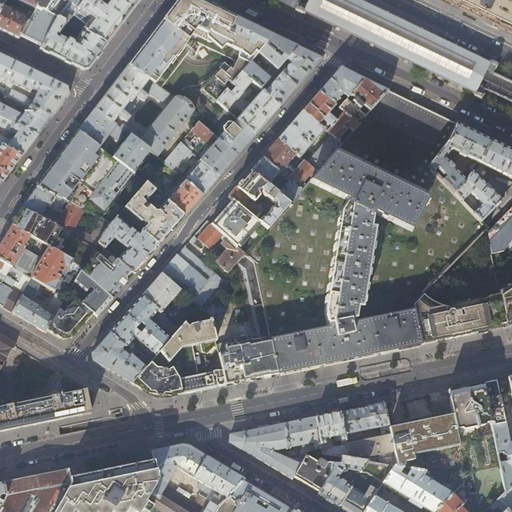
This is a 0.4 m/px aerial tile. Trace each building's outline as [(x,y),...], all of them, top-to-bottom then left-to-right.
[(17,0),(35,8),(39,0),(17,0)] [(39,0),(35,8),(28,20),(20,35),(31,40),(41,46),(57,18),(67,23),(73,16),(85,25),(81,30),(106,44),(114,34),(138,2),(140,0),(39,0)] [(178,0),(168,14),(154,32),(138,53),(129,66),(151,81),(155,76),(203,21),(210,5),(198,0),(178,0)] [(351,0),(299,0),(296,6),(304,9),(304,10),(306,11),(304,15),(335,29),(336,25),(340,27),(338,31),(368,45),(370,41),(375,43),(373,47),(402,62),(404,58),(409,60),(407,64),(436,78),(438,74),(443,76),(441,80),(471,95),(473,91),(475,92),(475,91),(480,94),(493,68),(487,65),(486,64),(487,60),(457,46),(455,50),(451,48),(453,44),(423,30),(421,33),(417,31),(419,28),(389,13),(387,17),(384,15),(385,11),(361,0),(353,0),(353,1),(351,0)] [(448,0),(448,1),(455,5),(463,9),(466,0),(448,0)] [(511,0),(466,0),(463,9),(473,14),(491,22),(509,31),(511,32),(511,0)] [(210,5),(203,21),(155,76),(165,83),(195,41),(212,49),(237,19),(223,11),(210,5)] [(20,35),(28,20),(2,7),(0,9),(0,29),(5,32),(18,38),(20,35)] [(96,58),(106,44),(81,30),(67,23),(57,18),(41,46),(40,49),(47,52),(63,60),(76,67),(82,69),(89,68),(96,58)] [(228,70),(224,67),(220,72),(218,71),(203,89),(216,101),(227,89),(223,86),(227,81),(231,85),(231,84),(242,72),(273,36),(253,26),(237,19),(212,49),(234,59),(232,68),(231,67),(228,70)] [(260,89),(276,71),(278,68),(281,65),(297,47),(284,41),(273,36),(242,72),(260,89)] [(285,70),(286,71),(285,72),(284,70),(265,93),(280,106),(289,96),(307,75),(321,59),(307,52),(297,47),(281,65),(284,68),(287,65),(289,66),(288,66),(287,67),(286,67),(286,68),(285,69),(285,70)] [(68,94),(67,88),(35,72),(12,61),(0,55),(0,77),(31,93),(33,89),(35,90),(38,92),(34,100),(13,90),(10,93),(8,93),(6,95),(51,116),(59,106),(68,94)] [(151,81),(129,66),(121,76),(105,97),(95,110),(112,123),(118,115),(123,118),(130,108),(126,105),(129,101),(133,104),(136,101),(134,99),(137,94),(138,97),(144,101),(147,97),(146,96),(149,93),(164,103),(170,95),(161,88),(151,81)] [(350,95),(363,79),(352,74),(340,68),(329,80),(318,92),(335,106),(338,109),(342,104),(338,99),(342,94),(347,98),(350,95)] [(257,91),(261,91),(237,119),(237,120),(255,135),(269,120),(280,106),(265,93),(260,89),(242,72),(231,84),(235,87),(231,92),(227,89),(216,101),(216,102),(227,111),(237,99),(238,100),(243,93),(242,92),(251,82),(252,87),(257,91)] [(161,88),(165,83),(155,76),(151,81),(161,88)] [(350,95),(354,98),(348,102),(345,100),(342,104),(338,109),(343,113),(357,125),(365,117),(358,111),(363,105),(369,111),(387,91),(373,84),(363,79),(350,95)] [(270,340),(326,328),(324,316),(342,214),(347,206),(348,200),(309,183),(333,155),(426,200),(410,233),(372,215),(370,231),(374,232),(362,310),(357,309),(356,318),(352,318),(351,323),(413,310),(412,305),(423,294),(487,228),(480,222),(473,213),(462,202),(454,194),(442,181),(433,172),(428,167),(448,141),(456,124),(444,118),(407,100),(387,91),(369,111),(365,117),(357,125),(352,132),(343,141),(341,144),(316,172),(311,178),(305,185),(299,191),(288,204),(266,229),(244,255),(254,264),(267,328),(268,333),(270,340)] [(0,117),(37,136),(44,126),(51,116),(6,95),(3,94),(0,92),(0,117)] [(335,106),(318,92),(310,102),(302,111),(322,128),(326,124),(329,126),(330,127),(329,130),(326,128),(325,130),(331,135),(341,144),(343,141),(339,137),(347,128),(352,132),(357,125),(343,113),(336,121),(327,114),(335,106)] [(194,111),(195,109),(189,101),(182,96),(178,95),(175,98),(194,111)] [(194,111),(175,98),(139,143),(149,151),(157,156),(194,111)] [(119,142),(126,133),(117,126),(112,123),(95,110),(88,120),(79,131),(99,146),(105,151),(108,147),(107,141),(105,139),(109,134),(119,142)] [(322,128),(302,111),(290,126),(278,140),(299,157),(324,130),(322,128)] [(0,144),(22,155),(29,145),(37,136),(0,117),(0,144)] [(255,135),(237,120),(232,125),(231,124),(227,124),(223,128),(223,132),(224,133),(218,140),(237,156),(245,146),(255,135)] [(457,121),(456,124),(467,130),(469,126),(457,121)] [(135,140),(140,133),(124,122),(120,122),(117,126),(126,133),(129,136),(135,140)] [(227,166),(237,156),(218,140),(198,122),(191,131),(207,144),(212,139),(216,142),(200,160),(201,162),(218,177),(227,166)] [(454,194),(465,181),(444,159),(449,152),(452,153),(453,151),(454,151),(458,153),(459,155),(463,157),(465,158),(466,156),(476,161),(476,162),(474,165),(472,164),(469,167),(468,168),(470,170),(467,173),(470,175),(472,173),(475,168),(479,163),(490,141),(474,133),(467,130),(456,124),(448,141),(428,167),(433,172),(437,169),(446,178),(442,181),(454,194)] [(113,157),(109,155),(105,151),(99,146),(79,131),(72,139),(59,156),(45,176),(36,187),(63,201),(68,203),(84,211),(89,213),(100,219),(118,196),(112,191),(115,187),(121,192),(134,174),(132,172),(113,157)] [(341,144),(331,135),(306,163),(316,172),(341,144)] [(132,172),(149,151),(139,143),(135,140),(129,136),(113,157),(132,172)] [(194,149),(195,147),(185,138),(181,143),(193,154),(196,151),(194,149)] [(311,178),(316,172),(306,163),(299,157),(278,140),(270,149),(262,159),(279,173),(289,182),(299,191),(305,185),(302,182),(308,176),(311,178)] [(511,178),(511,151),(506,148),(490,141),(479,163),(475,168),(483,175),(485,172),(483,170),(486,166),(511,178)] [(193,154),(181,143),(164,162),(172,169),(185,154),(189,157),(193,154)] [(0,181),(1,182),(11,169),(22,155),(0,144),(0,181)] [(410,233),(426,200),(333,155),(309,183),(348,200),(347,206),(342,214),(324,316),(326,328),(270,340),(276,374),(420,345),(413,310),(351,323),(352,318),(356,318),(357,309),(362,310),(374,232),(370,231),(372,215),(410,233)] [(267,186),(279,173),(262,159),(256,165),(250,172),(267,186)] [(210,186),(218,177),(201,162),(187,179),(184,177),(182,178),(202,196),(210,186)] [(266,229),(288,204),(277,195),(267,186),(250,172),(242,181),(236,188),(253,202),(259,196),(259,192),(262,192),(263,195),(266,198),(266,200),(267,201),(268,199),(274,205),(274,207),(272,208),(266,214),(265,218),(261,218),(258,222),(266,229)] [(480,222),(501,200),(472,173),(470,175),(465,181),(454,194),(462,202),(471,192),(476,197),(475,198),(481,205),(473,213),(480,222)] [(193,206),(202,196),(182,178),(180,180),(183,183),(179,187),(180,188),(168,202),(184,217),(193,206)] [(299,191),(289,182),(277,195),(288,204),(299,191)] [(166,201),(158,210),(154,211),(145,202),(154,191),(146,183),(125,208),(140,221),(142,220),(146,224),(141,230),(142,231),(158,245),(173,228),(184,217),(168,202),(166,201)] [(57,212),(63,201),(36,187),(29,198),(21,209),(94,247),(97,243),(103,232),(110,224),(100,219),(89,213),(86,218),(98,224),(91,236),(91,237),(90,236),(75,228),(84,211),(68,203),(58,221),(57,221),(42,213),(46,206),(57,212)] [(259,213),(262,210),(253,202),(236,188),(232,193),(228,197),(232,201),(255,219),(259,214),(259,213)] [(244,255),(266,229),(258,222),(255,219),(232,201),(221,213),(211,224),(221,233),(228,240),(244,255)] [(511,207),(487,233),(491,253),(503,251),(510,241),(511,238),(511,207)] [(92,251),(94,247),(21,209),(17,217),(11,226),(29,237),(49,248),(71,261),(80,245),(92,251)] [(131,228),(129,228),(117,217),(116,218),(110,224),(103,232),(97,243),(104,249),(114,239),(126,250),(117,260),(133,274),(149,256),(158,245),(142,231),(139,236),(138,236),(131,230),(132,229),(131,228)] [(215,240),(221,233),(211,224),(197,240),(209,249),(216,241),(215,240)] [(49,248),(42,260),(23,249),(29,237),(11,226),(2,241),(0,244),(0,260),(31,279),(40,284),(45,287),(49,290),(56,294),(64,298),(68,293),(58,288),(56,283),(63,270),(69,269),(78,274),(80,272),(82,268),(71,261),(49,248)] [(256,331),(267,328),(254,264),(244,255),(228,240),(223,245),(228,250),(216,264),(228,274),(236,265),(243,271),(254,327),(255,328),(256,331)] [(122,287),(133,274),(117,260),(113,257),(108,253),(104,249),(97,243),(94,247),(92,251),(82,268),(80,272),(111,300),(122,287)] [(203,302),(221,282),(183,248),(166,267),(161,274),(182,294),(205,312),(209,307),(203,302)] [(0,306),(12,313),(31,279),(0,260),(0,306)] [(92,288),(94,289),(83,302),(80,300),(80,299),(80,296),(73,290),(74,288),(72,286),(68,293),(75,299),(92,314),(97,317),(104,308),(111,300),(80,272),(78,274),(74,282),(86,292),(90,287),(92,288)] [(180,296),(182,294),(161,274),(150,286),(141,296),(157,311),(160,313),(178,293),(180,296)] [(40,284),(31,279),(12,313),(27,322),(44,332),(45,330),(58,309),(64,298),(56,294),(44,313),(40,311),(41,308),(38,306),(38,307),(29,302),(40,284)] [(511,284),(497,286),(499,294),(505,327),(511,325),(511,284)] [(505,327),(499,294),(443,305),(442,305),(439,304),(435,302),(432,301),(429,299),(426,297),(423,294),(412,305),(413,310),(420,345),(441,340),(492,330),(505,327)] [(162,347),(169,340),(148,321),(157,311),(141,296),(132,306),(125,315),(162,347)] [(75,299),(63,312),(58,309),(45,330),(51,334),(58,338),(74,335),(85,323),(92,314),(75,299)] [(172,336),(178,330),(160,313),(154,320),(172,336)] [(160,352),(162,347),(125,315),(117,324),(109,333),(124,346),(127,349),(135,348),(130,342),(134,337),(155,356),(160,352)] [(187,327),(186,329),(182,325),(178,330),(172,336),(169,340),(162,347),(160,352),(168,363),(179,380),(182,394),(191,392),(205,389),(224,385),(221,371),(217,372),(215,371),(212,372),(212,373),(197,376),(191,352),(191,346),(214,341),(211,322),(187,327)] [(120,350),(124,346),(109,333),(99,345),(91,354),(93,361),(111,372),(131,384),(145,368),(131,355),(130,356),(128,356),(121,350),(120,350)] [(270,340),(268,333),(237,340),(235,337),(232,337),(231,338),(230,342),(216,345),(221,371),(224,385),(233,383),(262,377),(276,374),(270,340)] [(6,338),(0,334),(0,368),(15,344),(6,338)] [(168,363),(160,352),(155,356),(150,362),(146,366),(145,368),(131,384),(136,387),(145,392),(149,394),(170,397),(175,395),(182,394),(179,380),(168,363)] [(146,366),(150,362),(144,357),(141,361),(146,366)] [(511,394),(508,378),(495,381),(483,383),(482,384),(496,453),(501,452),(502,454),(505,455),(505,460),(498,462),(499,466),(505,491),(511,484),(511,470),(511,468),(511,467),(511,441),(509,442),(508,441),(499,400),(503,399),(504,401),(507,400),(506,395),(511,394)] [(496,453),(482,384),(464,387),(446,391),(451,415),(463,465),(466,480),(466,481),(471,480),(469,474),(470,472),(499,466),(498,462),(496,453)] [(90,413),(86,391),(0,408),(0,431),(4,431),(35,425),(59,420),(82,415),(90,413)] [(370,456),(380,454),(382,464),(393,466),(396,466),(389,428),(384,403),(364,408),(340,413),(349,458),(362,460),(362,456),(369,455),(370,456)] [(322,454),(341,457),(349,458),(340,413),(327,415),(315,418),(321,447),(322,454)] [(463,465),(451,415),(435,419),(402,425),(389,428),(396,466),(429,472),(463,465)] [(292,479),(293,477),(305,457),(307,451),(321,447),(315,418),(296,422),(255,430),(230,435),(229,442),(270,466),(292,479)] [(153,489),(146,502),(162,511),(214,511),(219,504),(243,480),(234,474),(213,462),(187,446),(182,446),(170,448),(153,452),(152,453),(158,482),(153,489)] [(326,463),(325,464),(316,458),(313,461),(305,457),(293,477),(304,484),(318,492),(330,475),(331,464),(326,463)] [(360,472),(366,462),(362,460),(349,458),(341,457),(340,464),(331,464),(330,475),(318,492),(317,494),(330,502),(338,507),(350,487),(341,481),(339,481),(338,478),(340,474),(341,473),(342,474),(346,472),(346,470),(360,472)] [(382,483),(393,466),(382,464),(366,462),(360,472),(366,474),(374,479),(363,495),(373,497),(382,483)] [(162,511),(146,502),(153,489),(134,477),(138,470),(132,466),(130,470),(126,467),(122,474),(116,469),(113,473),(109,471),(105,477),(99,473),(96,477),(92,474),(88,480),(82,476),(80,480),(76,478),(71,479),(71,483),(54,511),(69,511),(71,510),(73,511),(162,511)] [(425,478),(429,472),(396,466),(393,466),(382,483),(408,500),(407,503),(419,510),(421,507),(428,511),(432,511),(435,510),(451,494),(425,478)] [(71,479),(67,469),(37,475),(3,482),(5,496),(0,504),(0,511),(54,511),(71,483),(71,479)] [(291,511),(293,509),(287,506),(275,499),(263,492),(249,483),(243,480),(219,504),(214,511),(291,511)] [(508,511),(511,511),(511,484),(505,491),(496,500),(508,511)] [(373,497),(363,495),(350,487),(338,507),(346,511),(362,511),(367,505),(373,497)] [(463,511),(460,508),(461,505),(451,494),(435,510),(436,511),(463,511)] [(397,511),(373,497),(367,505),(362,511),(397,511)] [(508,511),(496,500),(489,506),(492,510),(495,509),(497,507),(501,511),(500,511),(508,511)]
